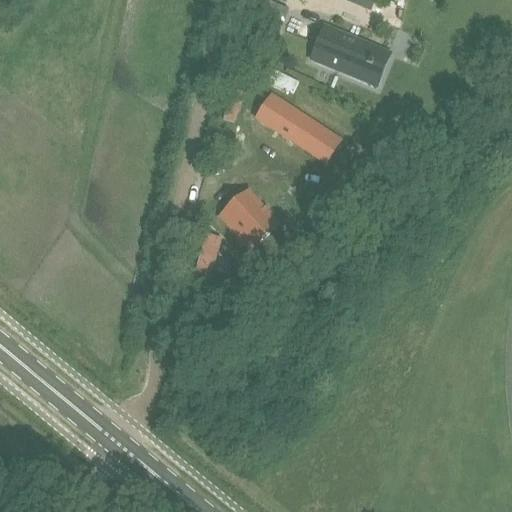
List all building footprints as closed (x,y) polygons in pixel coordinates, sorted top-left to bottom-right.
[(375,0),(343,0),(371,11),(375,0)] [(313,33),(298,63),(346,87),(361,57),(313,33)] [(242,93),(230,90),(223,121),(235,124),(242,93)] [(261,138),(250,164),(323,197),(335,172),(261,138)] [(268,247),(239,214),(211,239),(240,272),(268,247)]
